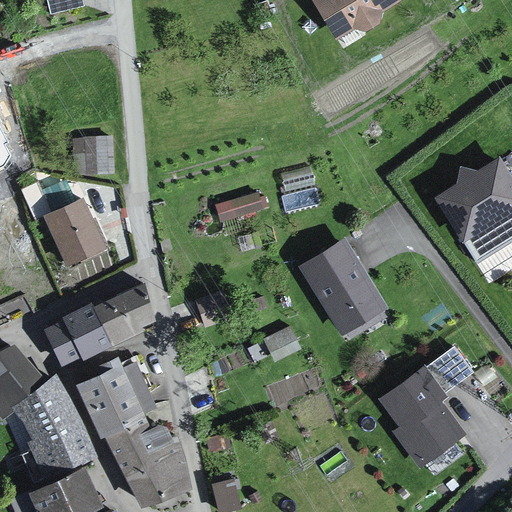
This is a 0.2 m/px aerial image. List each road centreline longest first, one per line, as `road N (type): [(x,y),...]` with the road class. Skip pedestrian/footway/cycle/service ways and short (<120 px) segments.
road 1 (residential): [(126,0),(151,271)]
road 2 (residential): [(151,271),(200,511)]
road 3 (residential): [(17,335),(117,501),(136,511)]
road 4 (residential): [(17,335),(151,271)]
